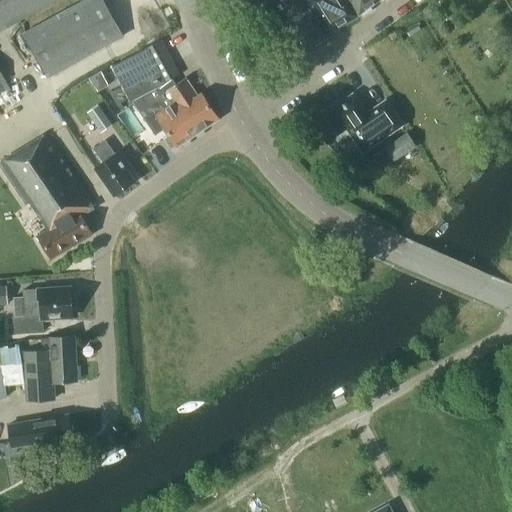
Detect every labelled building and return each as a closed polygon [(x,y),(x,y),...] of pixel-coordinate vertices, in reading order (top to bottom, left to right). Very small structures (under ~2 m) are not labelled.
[(0,0),(0,30),(55,0),(0,0)] [(123,36),(103,0),(84,0),(23,33),(48,77),(123,36)] [(289,19),(307,49),(327,36),(305,0),(287,0),(295,12),(297,14),(289,19)] [(312,0),(320,11),(317,13),(330,33),(358,16),(358,15),(348,0),(312,0)] [(348,0),(358,15),(379,0),(348,0)] [(162,39),(145,48),(145,49),(113,66),(131,100),(132,100),(155,135),(165,128),(177,146),(219,119),(202,93),(198,96),(185,77),(176,84),(172,78),(180,74),(162,39)] [(0,92),(10,87),(0,69),(0,92)] [(354,138),(364,152),(384,137),(404,124),(389,102),(370,116),(354,93),(324,113),(339,134),(347,128),(354,138)] [(101,132),(111,125),(97,105),(87,112),(101,132)] [(395,160),(417,146),(407,131),(385,145),(395,160)] [(51,258),(92,234),(80,212),(94,204),(46,134),(0,161),(28,204),(34,201),(51,228),(38,236),(51,258)] [(115,154),(105,140),(94,148),(104,162),(95,168),(114,194),(135,180),(116,153),(115,154)] [(14,332),(43,331),(43,317),(73,316),(73,313),(75,311),(74,303),(72,301),(71,288),(55,289),(55,286),(37,287),(38,293),(23,294),(24,315),(13,316),(14,332)] [(27,400),(54,399),(53,382),(77,381),(75,335),(49,337),(49,338),(41,338),(42,350),(24,352),(27,400)] [(0,365),(0,397),(7,396),(5,385),(24,383),(22,363),(0,365)] [(72,436),(68,414),(29,421),(8,425),(11,442),(32,438),(32,443),(72,436)]
